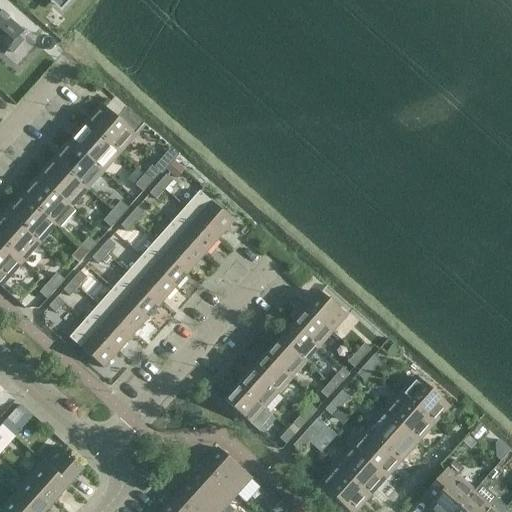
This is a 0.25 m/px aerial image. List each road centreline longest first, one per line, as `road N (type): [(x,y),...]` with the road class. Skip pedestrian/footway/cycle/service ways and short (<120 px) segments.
road 1 (residential): [(272,259),(103,454)]
road 2 (residential): [(103,454),(0,360)]
